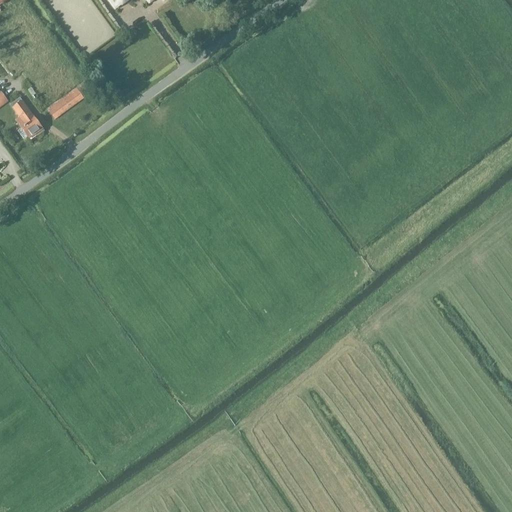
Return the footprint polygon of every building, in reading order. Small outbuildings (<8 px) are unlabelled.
[(108,0),(115,10),(128,0),(146,0),(149,4),(154,0),(162,0),(164,2),(165,0),(108,0)] [(79,87),(47,111),(51,116),(55,121),(92,93),(84,83),(79,87)] [(1,94),(0,95),(0,108),(8,103),(6,100),(2,94),(1,94)] [(10,106),(12,109),(15,114),(19,119),(15,121),(20,128),(21,129),(22,130),(28,138),(29,140),(36,135),(37,137),(44,132),(22,101),(20,99),(10,106)] [(28,138),(22,130),(18,133),(24,141),(28,138)]
